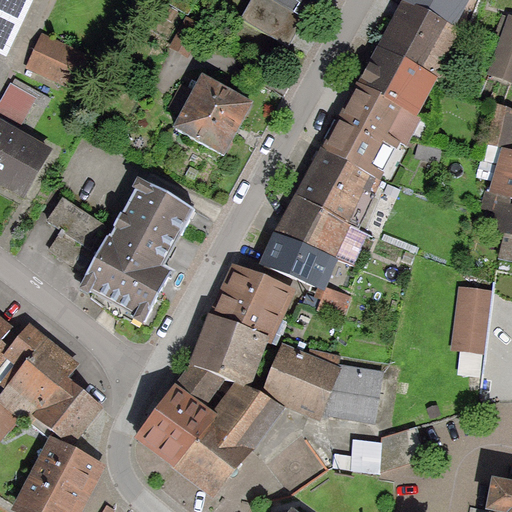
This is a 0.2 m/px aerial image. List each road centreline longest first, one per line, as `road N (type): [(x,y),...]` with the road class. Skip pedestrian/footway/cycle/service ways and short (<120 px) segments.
road 1 (residential): [(152,380),(353,0)]
road 2 (residential): [(152,380),(0,265)]
road 3 (residential): [(159,511),(134,492),(119,451),(152,380)]
